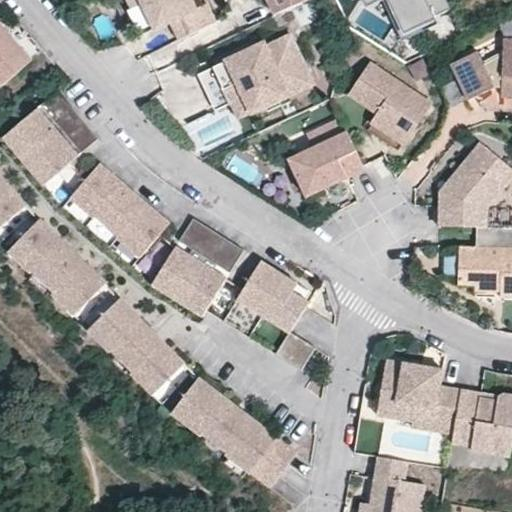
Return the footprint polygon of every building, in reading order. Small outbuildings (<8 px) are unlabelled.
[(143,0),(144,0),(157,29),(171,22),(182,17),(191,34),(213,23),(204,4),(196,8),(192,0),(143,0)] [(268,0),(276,15),(306,0),(268,0)] [(381,0),(398,31),(445,7),(440,0),(355,0),(359,7),(372,0),(381,0)] [(499,35),(511,34),(511,16),(499,17),(499,35)] [(180,39),(191,34),(182,17),(171,22),(180,39)] [(0,87),(32,60),(0,21),(0,87)] [(315,84),(291,35),(267,46),(264,43),(258,45),(260,50),(253,53),(251,49),(201,73),(218,110),(232,103),(245,97),(253,113),(315,84)] [(452,64),(469,100),(483,94),(485,99),(478,103),(511,104),(511,38),(503,39),(502,54),(483,63),(477,51),(452,64)] [(372,63),(353,94),(382,112),(379,116),(410,135),(429,104),(399,85),(402,81),(372,63)] [(44,186),(100,138),(59,91),(3,138),(44,186)] [(253,113),(245,97),(232,103),(240,120),(253,113)] [(366,169),(348,132),(290,159),(307,196),(366,169)] [(441,190),(440,226),(478,227),(487,227),(488,209),(511,178),(511,166),(481,141),(441,190)] [(136,205),(113,185),(118,179),(94,160),(66,194),(64,196),(87,215),(89,214),(111,233),(110,234),(133,254),(134,255),(164,218),(141,198),(136,205)] [(8,183),(0,173),(0,179),(5,186),(8,183)] [(0,229),(28,206),(8,183),(5,186),(0,179),(0,229)] [(141,198),(118,179),(113,185),(136,205),(141,198)] [(238,245),(187,214),(173,236),(224,269),(238,245)] [(77,266),(55,246),(60,240),(38,219),(7,253),(29,273),(31,271),(53,292),(51,294),(73,315),(104,282),(82,261),(77,266)] [(511,226),(487,227),(478,227),(478,247),(460,247),(460,283),(487,283),(487,290),(503,290),(503,296),(511,296),(511,226)] [(82,261),(60,240),(55,246),(77,266),(82,261)] [(199,307),(220,274),(221,273),(170,241),(145,281),(196,312),(199,307)] [(284,327),(303,298),(286,287),(275,280),(281,272),(255,256),(237,285),(217,317),(295,366),(309,343),(284,327)] [(286,287),(291,278),(281,272),(275,280),(286,287)] [(157,344),(134,324),(139,318),(117,298),(86,331),(109,352),(110,350),(133,370),(131,372),(154,393),(184,359),(162,338),(157,344)] [(162,338),(139,318),(134,324),(157,344),(162,338)] [(413,427),(454,434),(461,390),(441,386),(443,369),(387,360),(381,399),(416,405),(414,421),(413,427)] [(251,423),(227,405),(232,399),(203,376),(174,412),(204,434),(206,433),(229,451),(228,453),(253,473),(254,472),(273,487),(300,452),(280,437),(281,437),(256,417),(251,423)] [(509,456),(511,441),(511,394),(505,393),(500,396),(498,401),(481,398),(483,393),(461,390),(454,434),(452,443),(473,446),(472,450),(509,456)] [(498,401),(500,396),(483,393),(481,398),(498,401)] [(256,417),(232,399),(227,405),(251,423),(256,417)] [(416,405),(381,399),(378,415),(414,421),(416,405)] [(408,461),(379,456),(375,477),(381,478),(376,506),(375,511),(420,511),(425,485),(405,482),(408,461)] [(370,506),(376,506),(381,478),(375,477),(370,506)]
